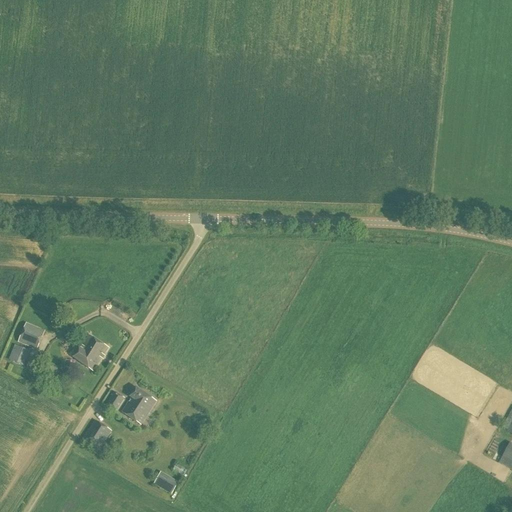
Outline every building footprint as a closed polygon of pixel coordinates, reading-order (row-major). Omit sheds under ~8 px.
[(36,349),(44,331),(26,324),(18,342),(36,349)] [(101,360),(108,348),(89,336),(80,349),(79,348),(72,358),(93,372),(101,360)] [(23,366),(29,351),(14,345),(8,360),(23,366)] [(140,425),(156,402),(135,387),(129,397),(132,399),(122,413),(140,425)] [(116,411),(124,399),(114,393),(106,405),(116,411)] [(511,434),(511,408),(501,428),(511,434)] [(97,452),(111,432),(94,421),(81,441),(97,452)] [(511,449),(509,448),(501,463),(511,468),(511,449)] [(162,490),(169,477),(160,472),(155,480),(154,480),(151,483),(153,484),(162,490)]
